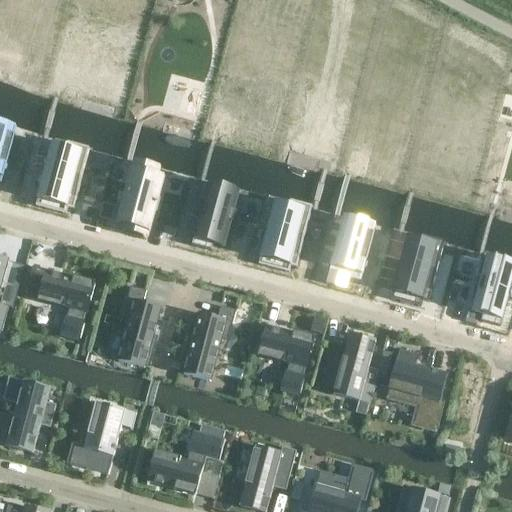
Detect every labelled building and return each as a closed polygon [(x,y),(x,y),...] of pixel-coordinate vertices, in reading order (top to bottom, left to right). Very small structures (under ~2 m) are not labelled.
[(65,44),(64,27),(52,27),(53,44),(65,44)] [(8,66),(11,83),(24,81),(22,65),(8,66)] [(120,120),(134,122),(136,92),(123,91),(120,120)] [(191,119),(206,123),(212,100),(197,96),(191,119)] [(185,138),(188,123),(176,120),(173,135),(185,138)] [(0,125),(0,184),(1,185),(16,129),(0,125)] [(52,146),(36,208),(66,216),(68,209),(73,211),(89,152),(68,146),(67,150),(52,146)] [(132,170),(118,223),(120,224),(120,222),(125,224),(123,231),(148,238),(149,231),(150,232),(164,179),(162,178),(161,180),(158,179),(160,170),(158,170),(157,171),(137,166),(137,164),(135,163),(133,170),(132,170)] [(396,174),(376,173),(376,191),(396,191),(396,174)] [(207,188),(192,247),(211,252),(213,245),(224,248),(238,196),(207,188)] [(275,205),(259,266),(289,274),(291,267),(296,269),(311,214),(275,205)] [(344,218),(326,285),(346,290),(349,280),(360,283),(375,227),(344,218)] [(407,239),(391,301),(421,309),(423,302),(429,304),(444,245),(423,240),(422,243),(407,239)] [(511,264),(487,258),(472,314),(483,317),(481,324),(500,329),(511,283),(511,264)] [(0,306),(0,296),(9,262),(0,259),(0,332),(2,333),(8,308),(0,306)] [(54,274),(33,268),(29,283),(27,282),(23,298),(69,310),(67,318),(65,318),(60,339),(79,344),(85,323),(83,322),(85,314),(87,315),(94,286),(54,275),(54,274)] [(144,370),(161,309),(143,304),(146,293),(131,289),(124,315),(130,317),(118,363),(144,370)] [(200,315),(183,376),(210,383),(221,341),(228,342),(232,325),(233,325),(236,312),(220,308),(217,320),(200,315)] [(322,336),(326,322),(315,319),(311,333),(322,336)] [(314,341),(266,327),(258,357),(289,365),(287,373),(285,373),(279,394),(299,399),(305,378),(302,377),(305,369),(306,370),(314,341)] [(376,342),(349,335),(333,397),(369,406),(370,406),(374,388),(373,388),(364,386),(376,342)] [(415,367),(418,356),(399,351),(386,399),(418,408),(413,426),(437,433),(445,404),(440,402),(447,376),(415,367)] [(155,376),(151,375),(142,410),(146,411),(150,412),(160,378),(155,376)] [(46,404),(50,390),(9,379),(3,402),(17,406),(6,448),(32,455),(40,427),(50,429),(56,407),(46,404)] [(121,428),(132,431),(136,415),(96,405),(84,449),(73,447),(68,466),(105,476),(107,476),(112,459),(113,459),(121,428)] [(206,459),(219,463),(225,442),(193,433),(188,454),(190,455),(188,463),(155,454),(147,484),(155,486),(196,496),(206,459)] [(239,509),(250,511),(266,511),(273,488),(286,492),(296,453),(282,449),(281,454),(256,447),(239,509)] [(358,511),(361,503),(366,504),(374,475),(354,470),(349,487),(347,486),(346,489),(348,490),(347,496),(315,488),(308,511),(358,511)] [(446,511),(449,500),(404,488),(399,506),(408,508),(407,511),(446,511)] [(301,494),(293,492),(291,500),(299,502),(301,494)]
